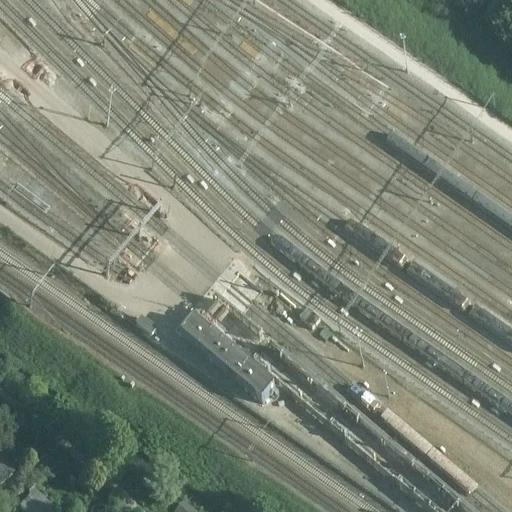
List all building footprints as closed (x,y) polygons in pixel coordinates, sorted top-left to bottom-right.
[(319,322),(307,312),(299,321),(312,331),(319,322)] [(156,331),(140,319),(135,326),(151,338),(156,331)] [(195,323),(182,338),(228,377),(228,381),(235,386),(238,385),(263,406),(276,391),(195,323)] [(323,330),(318,336),(325,341),(330,335),(323,330)] [(0,459),(0,486),(13,473),(0,459)] [(33,493),(19,509),(22,511),(48,511),(51,510),(33,493)]
